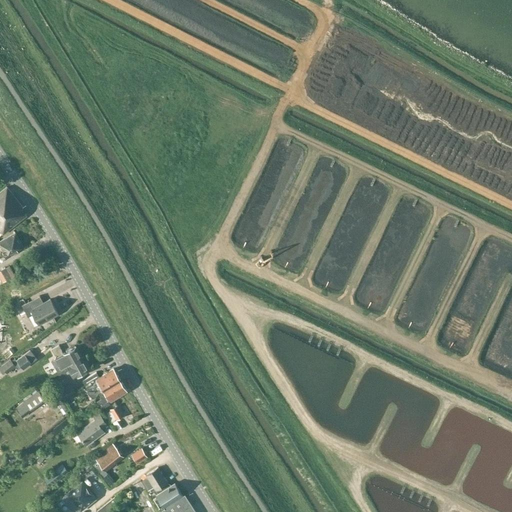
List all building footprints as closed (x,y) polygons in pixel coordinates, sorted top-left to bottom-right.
[(0,192),(0,230),(3,234),(27,215),(21,209),(23,207),(7,187),(0,192)] [(15,232),(0,240),(0,247),(6,258),(24,248),(15,232)] [(0,275),(4,286),(10,284),(6,273),(0,275)] [(29,301),(22,305),(28,316),(33,314),(39,324),(58,314),(50,299),(43,302),(33,308),(29,301)] [(66,364),(67,366),(82,358),(76,346),(63,353),(59,345),(52,349),(56,358),(59,356),(64,365),(66,364)] [(61,379),(71,373),(74,378),(89,370),(82,358),(67,366),(68,367),(58,372),(61,379)] [(7,373),(16,366),(10,359),(1,365),(7,373)] [(96,372),(82,380),(85,386),(92,396),(94,398),(98,393),(98,392),(120,379),(113,368),(99,377),(96,372)] [(102,399),(97,401),(101,408),(110,403),(108,401),(126,390),(120,379),(98,392),(98,393),(102,399)] [(64,397),(75,391),(70,384),(60,391),(64,397)] [(30,409),(44,399),(38,390),(24,401),(30,409)] [(116,420),(123,416),(117,405),(110,410),(116,420)] [(102,428),(107,424),(99,413),(93,417),(95,419),(77,432),(86,445),(104,431),(102,428)] [(105,470),(123,456),(112,443),(99,454),(96,458),(105,470)] [(144,444),(134,450),(139,459),(150,453),(144,444)] [(69,471),(63,464),(54,471),(60,478),(69,471)] [(148,476),(141,480),(147,490),(149,489),(151,491),(155,488),(157,491),(158,493),(156,494),(164,506),(166,505),(184,493),(179,485),(172,489),(165,478),(159,467),(150,473),(147,475),(148,476)] [(67,495),(62,498),(73,511),(76,511),(79,510),(80,511),(96,498),(82,481),(66,494),(67,495)] [(165,509),(159,511),(196,511),(191,505),(192,504),(185,493),(184,493),(166,505),(164,506),(165,509)]
